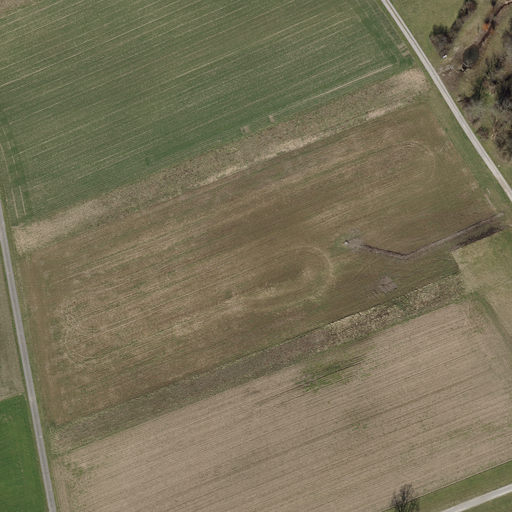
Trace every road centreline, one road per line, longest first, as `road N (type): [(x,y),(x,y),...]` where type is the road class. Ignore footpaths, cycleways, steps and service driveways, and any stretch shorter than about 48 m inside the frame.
road 1 (track): [(52,511),(0,221)]
road 2 (track): [(511,192),(385,0)]
